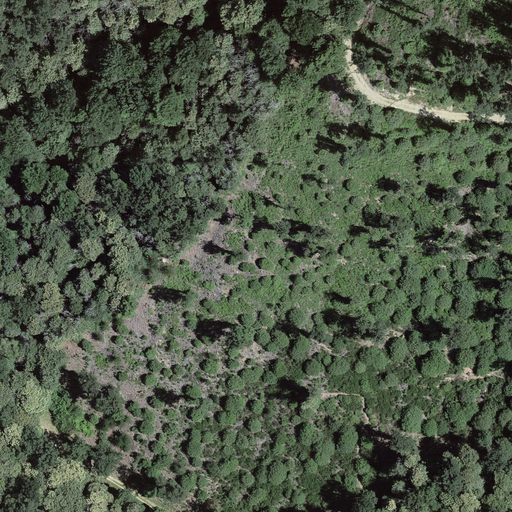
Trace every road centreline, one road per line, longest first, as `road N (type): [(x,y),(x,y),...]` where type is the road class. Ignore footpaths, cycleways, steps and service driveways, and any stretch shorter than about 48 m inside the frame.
road 1 (track): [(345,0),(352,62),(377,100),(419,113),(511,120)]
road 2 (track): [(166,511),(68,454),(39,425)]
